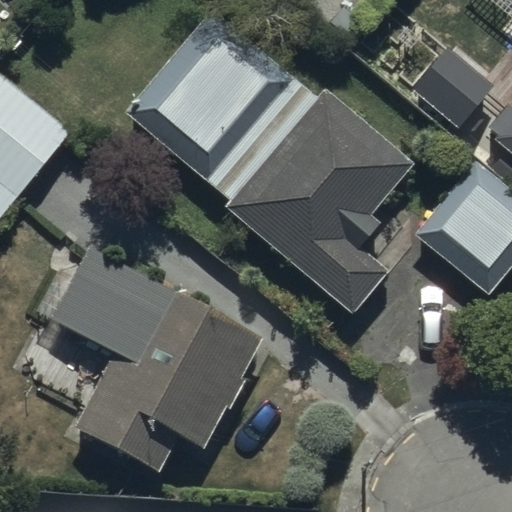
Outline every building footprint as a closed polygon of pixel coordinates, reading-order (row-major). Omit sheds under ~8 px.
[(211,9),(122,112),(223,200),(219,206),(347,317),(388,270),(356,242),(374,221),(367,216),(409,168),(318,89),(312,96),(211,9)] [(0,211),(64,131),(0,80),(0,211)] [(481,129),(490,137),(511,155),(511,109),(511,110),(503,103),(481,129)] [(511,187),(477,157),(411,231),(484,295),(511,263),(511,187)] [(258,337),(87,245),(48,319),(111,353),(73,425),(155,469),(173,435),(198,448),(219,410),(223,412),(242,376),(238,374),(258,337)]
